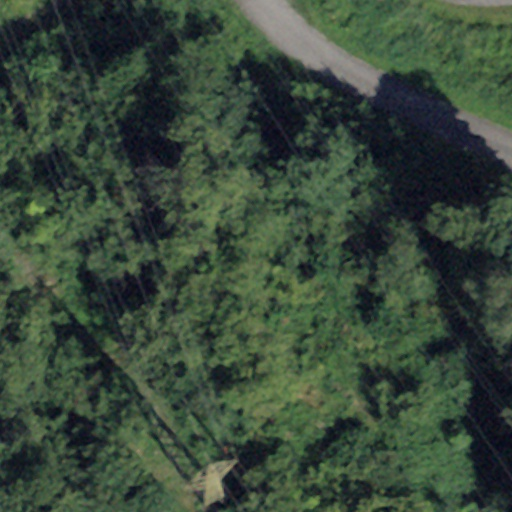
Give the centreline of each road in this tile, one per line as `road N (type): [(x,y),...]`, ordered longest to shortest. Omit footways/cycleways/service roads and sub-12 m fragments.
road 1 (track): [(0,248),(113,364),(167,438),(173,466),(162,481),(142,479),(0,408)]
road 2 (unclassified): [(267,0),(345,60),(511,148)]
